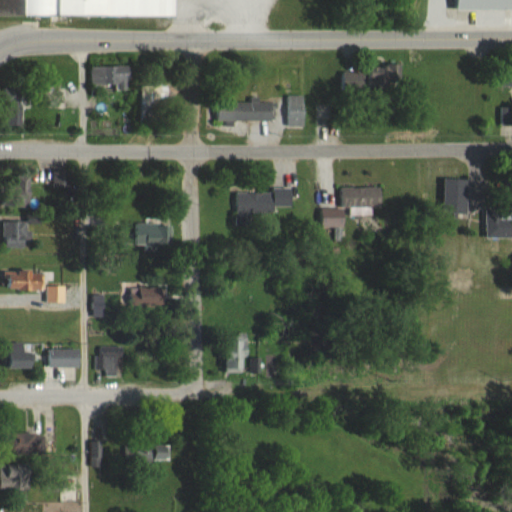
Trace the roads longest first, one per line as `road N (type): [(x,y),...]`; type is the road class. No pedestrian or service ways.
road 1 (residential): [(511,147),(0,147)]
road 2 (tertiary): [(33,38),(511,38)]
road 3 (residential): [(198,391),(197,41)]
road 4 (residential): [(198,391),(0,396)]
